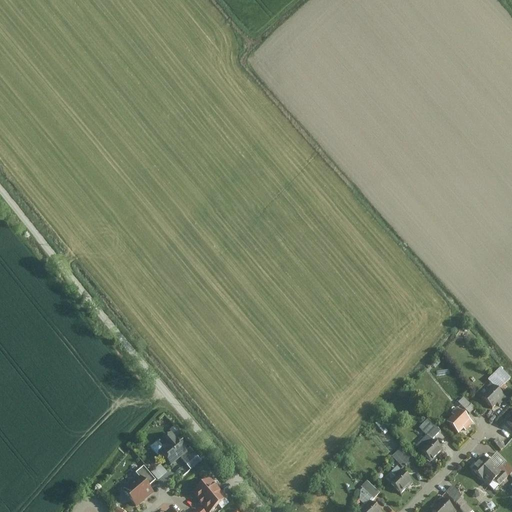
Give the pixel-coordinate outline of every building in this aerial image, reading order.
[(498,391),(509,381),(499,370),(486,383),(491,387),(479,399),(493,413),(506,400),(498,391)] [(466,397),(461,402),(471,413),(476,408),(466,397)] [(457,410),(443,425),(458,439),(472,425),(457,410)] [(511,414),(502,424),(511,435),(511,414)] [(430,442),(439,434),(428,422),(419,430),(430,442)] [(184,457),(167,437),(158,444),(166,453),(157,460),(168,474),(180,464),(187,472),(199,462),(191,452),(184,457)] [(430,465),(441,454),(426,439),(415,450),(430,465)] [(411,463),(400,452),(391,461),(402,471),(411,463)] [(485,487),(498,474),(480,456),(467,470),(485,487)] [(139,469),(131,476),(136,482),(119,497),(133,511),(151,495),(145,489),(152,483),(139,469)] [(398,498),(410,486),(395,470),(382,482),(398,498)] [(214,511),(225,503),(206,480),(188,495),(201,510),(199,511),(214,511)] [(377,496),(364,485),(359,491),(372,502),(377,496)] [(454,511),(442,499),(428,511),(454,511)] [(376,511),(367,503),(357,511),(376,511)] [(467,511),(461,503),(455,507),(458,511),(467,511)]
